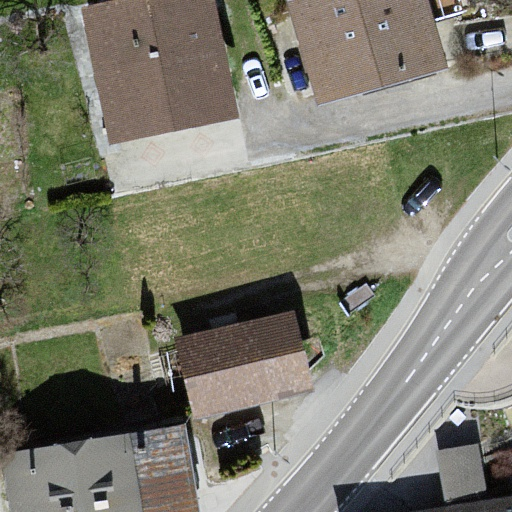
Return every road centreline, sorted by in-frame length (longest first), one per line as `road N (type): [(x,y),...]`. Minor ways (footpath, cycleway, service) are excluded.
road 1 (secondary): [(294,511),(436,338)]
road 2 (secondary): [(511,196),(474,245),(436,338)]
